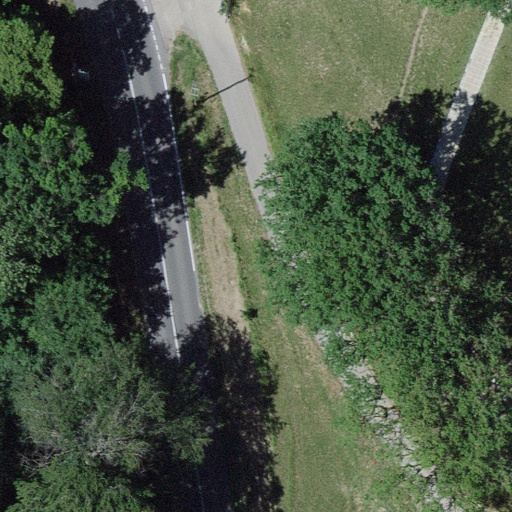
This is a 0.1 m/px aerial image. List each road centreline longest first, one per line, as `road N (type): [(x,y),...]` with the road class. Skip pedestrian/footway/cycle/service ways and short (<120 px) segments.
road 1 (track): [(203,0),(274,209),(443,511)]
road 2 (tertiary): [(205,511),(138,116),(108,0)]
